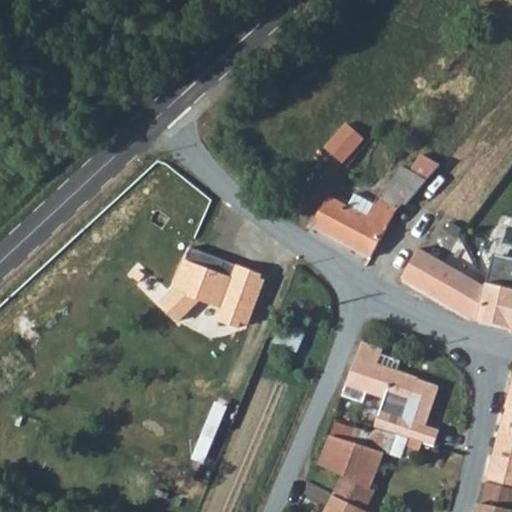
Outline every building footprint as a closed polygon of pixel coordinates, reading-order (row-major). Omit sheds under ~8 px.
[(362,137),(344,123),(324,147),(341,162),(362,137)] [(313,225),(371,257),(387,229),(401,204),(405,206),(439,165),(420,154),(410,170),(400,166),(382,198),(378,196),(374,203),(354,194),(348,206),(328,197),(313,225)] [(401,274),(479,319),(486,286),(442,262),(416,249),(401,274)] [(263,276),(193,251),(176,293),(163,307),(181,323),(201,302),(224,310),(219,322),(240,329),(243,323),(250,326),(265,281),(261,280),(263,276)] [(477,265),(488,282),(492,259),(479,256),(477,265)] [(511,287),(511,261),(492,257),(492,259),(488,282),(511,287)] [(479,319),(511,328),(511,287),(488,282),(486,286),(479,319)] [(294,355),(301,340),(279,331),(272,348),(294,355)] [(408,406),(419,379),(400,372),(403,361),(381,353),(382,349),(362,342),(344,394),(381,408),(385,398),(408,406)] [(511,384),(486,481),(511,487),(511,384)] [(384,452),(390,454),(397,434),(408,406),(385,398),(381,408),(372,434),(335,423),(330,436),(367,447),(384,452)] [(418,450),(420,442),(397,434),(390,454),(400,457),(405,446),(418,450)] [(330,436),(320,464),(343,476),(354,481),(367,447),(330,436)] [(354,481),(370,488),(384,452),(367,447),(354,481)] [(343,476),(334,493),(366,510),(375,490),(370,488),(354,481),(343,476)] [(511,487),(486,481),(481,501),(511,509),(511,487)] [(370,511),(366,510),(334,493),(324,511),(370,511)] [(511,511),(511,509),(481,501),(477,511),(511,511)]
